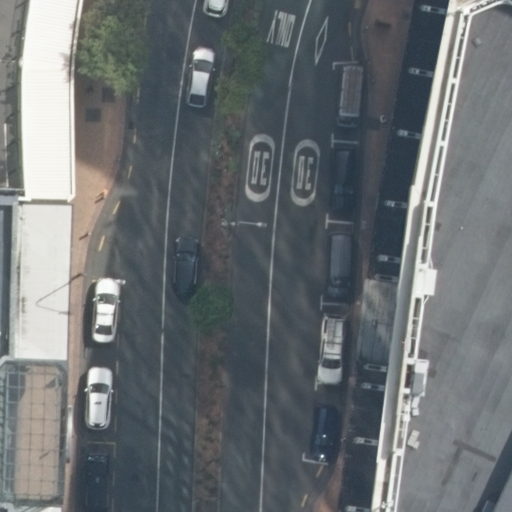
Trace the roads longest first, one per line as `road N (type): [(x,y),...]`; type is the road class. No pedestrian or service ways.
road 1 (tertiary): [(314,0),(286,104),(258,511)]
road 2 (tertiary): [(159,511),(169,201),(197,0)]
